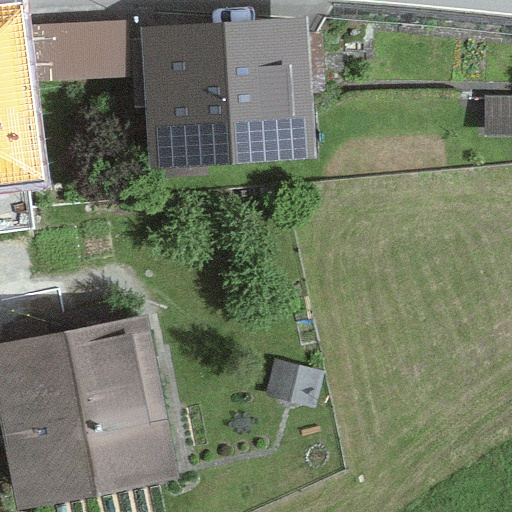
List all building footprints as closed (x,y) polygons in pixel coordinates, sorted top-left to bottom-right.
[(136,71),(134,11),(34,15),(36,75),(136,71)] [(0,208),(36,203),(11,18),(0,19),(0,208)] [(313,175),(301,37),(136,52),(149,190),(313,175)] [(511,99),(492,99),(492,130),(511,130),(511,99)] [(176,483),(147,314),(0,339),(0,385),(22,510),(176,483)]
